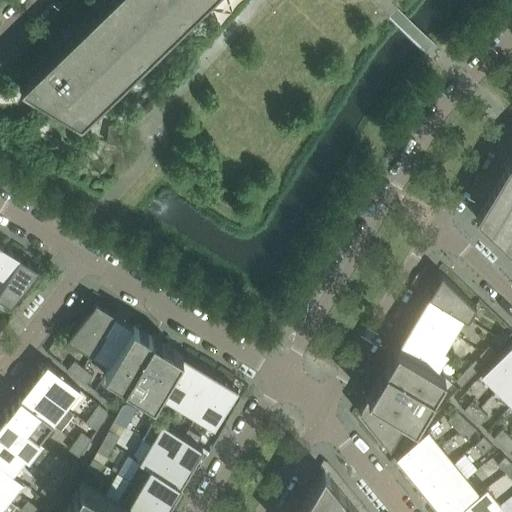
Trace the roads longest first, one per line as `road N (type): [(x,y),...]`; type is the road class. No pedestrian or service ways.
road 1 (residential): [(511,36),(440,112),(279,379)]
road 2 (residential): [(279,379),(83,255)]
road 3 (residential): [(321,412),(436,227)]
road 4 (residential): [(279,379),(200,511)]
road 5 (residential): [(0,362),(83,255)]
road 6 (residential): [(436,227),(511,116)]
road 7 (residential): [(401,511),(321,412)]
